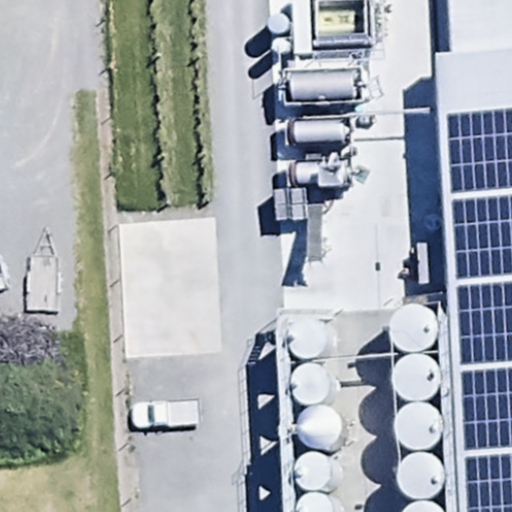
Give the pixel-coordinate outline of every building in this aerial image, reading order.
[(438,55),(457,511),(511,511),(511,0),(453,0),(455,55),(438,55)] [(413,349),(420,348),(426,345),(431,340),(434,334),(435,327),(434,320),(431,314),(425,309),(419,306),(412,306),(404,307),(398,311),(394,318),(391,325),(392,332),(395,339),(400,345),(406,348),(413,349)] [(312,360),(318,359),(325,356),(330,351),(333,344),(334,338),(333,331),(329,325),(324,320),(318,317),(310,316),(303,318),(297,322),(292,328),(290,335),(291,343),(294,350),(299,355),(305,358),(312,360)] [(418,400),(425,399),(431,396),(436,391),(439,385),(440,378),(439,371),(436,365),(431,361),(424,358),(417,357),(410,359),(404,363),(399,369),(397,376),(397,383),(400,390),(405,396),(411,399),(418,400)] [(311,407),(318,406),(324,403),(329,398),(332,392),(334,385),(332,378),(329,372),(324,367),(318,365),(310,364),(303,365),(297,370),(292,376),(290,383),(290,390),(293,397),(298,403),(304,406),(311,407)] [(420,449),(426,448),(433,445),(438,441),(441,434),(442,428),(440,421),(437,415),(432,410),(426,407),(418,406),(411,408),(405,412),(400,418),(398,425),(399,433),(402,439),(407,445),(413,448),(420,449)] [(322,453),(329,452),(335,449),(340,444),(343,438),(344,431),(343,424),(340,418),(335,413),(328,410),(321,409),(314,411),(307,415),(303,421),(301,428),(301,436),(304,443),(309,448),(315,451),(322,453)] [(316,498),(323,497),(329,494),(334,489),(337,483),(338,476),(337,469),(334,463),(329,458),(322,455),(315,454),(308,456),(301,460),(297,466),(295,473),(295,481),(298,488),(303,493),(309,497),(316,498)] [(420,501),(427,500),(433,497),(438,492),(441,486),(442,479),(441,472),(438,466),(433,462),(427,459),(419,458),(412,460),(405,464),(401,470),(399,477),(399,484),(402,491),(407,497),(413,500),(420,501)] [(334,511),(334,510),(328,505),(322,502),(315,501),(307,503),(301,507),(297,511),(334,511)]
